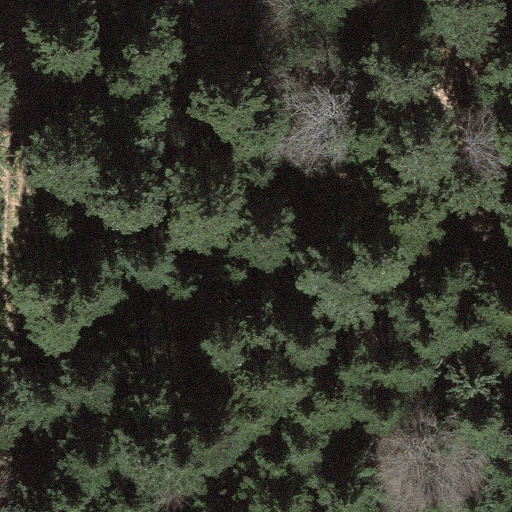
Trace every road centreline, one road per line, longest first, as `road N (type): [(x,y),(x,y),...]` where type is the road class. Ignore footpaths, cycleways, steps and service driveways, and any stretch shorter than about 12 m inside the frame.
road 1 (track): [(511,110),(346,264),(132,511)]
road 2 (track): [(0,174),(11,0)]
